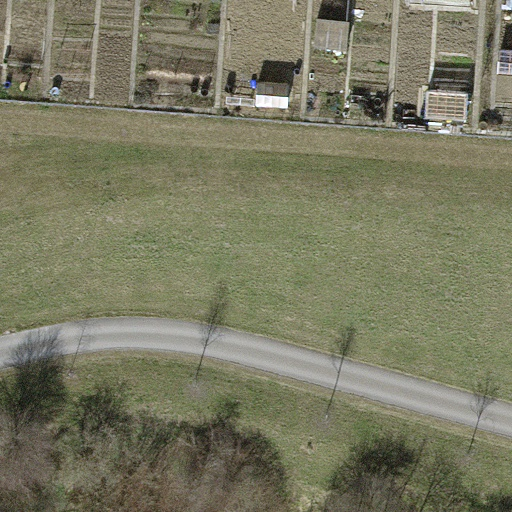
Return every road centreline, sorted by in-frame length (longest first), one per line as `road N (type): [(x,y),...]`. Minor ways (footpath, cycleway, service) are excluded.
road 1 (track): [(0,355),(115,335),(199,339),(511,420)]
road 2 (track): [(0,122),(511,160)]
